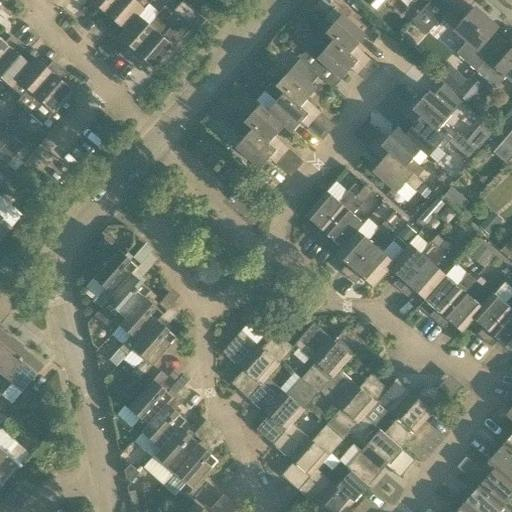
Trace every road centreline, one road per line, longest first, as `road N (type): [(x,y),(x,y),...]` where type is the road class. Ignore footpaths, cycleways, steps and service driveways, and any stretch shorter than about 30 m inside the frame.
road 1 (residential): [(398,511),(477,422),(482,393),(373,312),(311,296),(271,256)]
road 2 (residential): [(271,256),(294,194),(330,163),(351,109),(401,51)]
road 3 (residential): [(71,333),(60,289),(66,253),(158,141)]
road 4 (residential): [(208,316),(206,383),(263,511)]
road 5 (residential): [(158,141),(113,81),(20,0)]
road 6 (residential): [(158,141),(282,0)]
road 7 (residential): [(271,256),(158,141)]
road 8 (residential): [(100,451),(71,333)]
